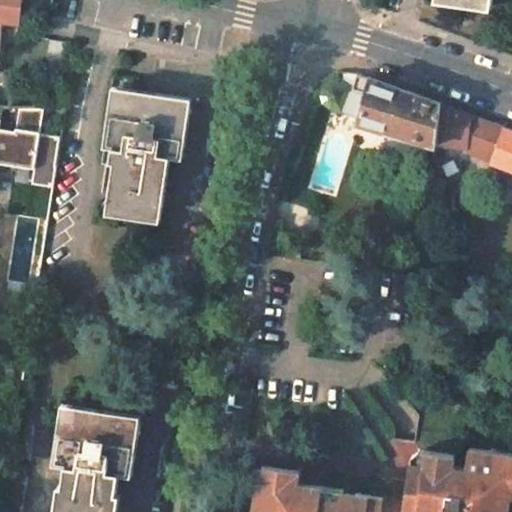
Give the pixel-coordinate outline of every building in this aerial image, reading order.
[(0,0),(0,18),(20,20),(20,0),(0,0)] [(324,96),(326,104),(333,108),(362,118),(372,78),(358,73),(354,88),(341,83),(333,83),(326,87),(324,96)] [(362,118),(360,122),(437,143),(442,103),(372,78),(362,118)] [(113,92),(104,146),(118,148),(172,156),(184,158),(192,104),(157,99),(158,93),(141,90),(140,96),(113,92)] [(442,103),(437,143),(439,144),(447,144),(466,146),(473,114),(442,103)] [(0,161),(35,167),(45,107),(23,107),(19,130),(2,127),(3,119),(0,118),(0,161)] [(473,114),(466,146),(494,161),(504,126),(473,114)] [(511,128),(504,126),(494,161),(511,168),(511,128)] [(118,148),(108,205),(163,213),(172,156),(118,148)] [(432,178),(427,218),(441,220),(446,180),(432,178)] [(114,511),(120,473),(133,475),(141,421),(62,409),(60,417),(54,463),(66,465),(59,511),(114,511)] [(425,498),(430,458),(458,462),(459,455),(425,449),(416,455),(409,501),(407,511),(415,511),(418,497),(425,498)] [(510,511),(511,494),(511,454),(473,449),(471,467),(457,465),(458,462),(430,458),(425,498),(418,497),(415,511),(510,511)] [(306,472),(267,466),(266,472),(285,474),(285,479),(304,482),(306,472)] [(386,511),(386,510),(388,497),(360,493),(359,495),(359,499),(346,498),(345,502),(326,498),(328,487),(326,487),(316,492),(315,504),(302,501),(304,483),(304,482),(285,479),(285,474),(266,472),(261,511),(386,511)] [(315,504),(316,492),(326,487),(304,483),(302,501),(315,504)] [(347,490),(328,487),(326,498),(345,502),(346,498),(346,493),(347,490)] [(386,510),(400,511),(407,511),(409,501),(388,497),(386,510)]
